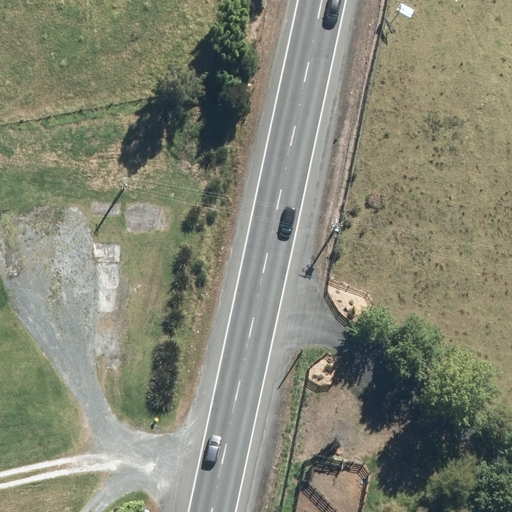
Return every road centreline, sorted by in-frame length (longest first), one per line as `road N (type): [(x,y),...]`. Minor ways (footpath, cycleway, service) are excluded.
road 1 (trunk): [(321,0),(213,511)]
road 2 (track): [(223,466),(0,495)]
